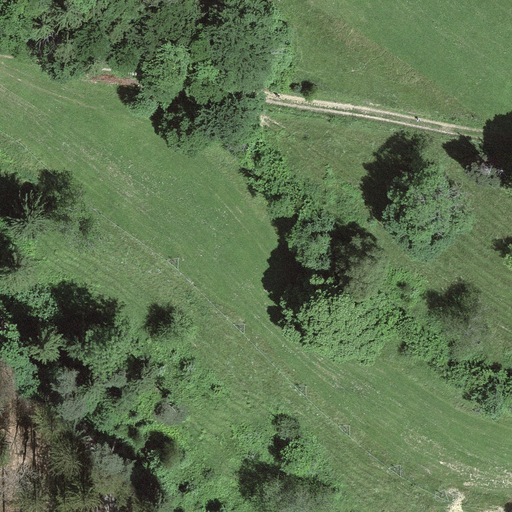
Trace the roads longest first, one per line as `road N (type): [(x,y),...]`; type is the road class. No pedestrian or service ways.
road 1 (track): [(483,145),(0,49)]
road 2 (track): [(0,310),(58,398),(104,511)]
